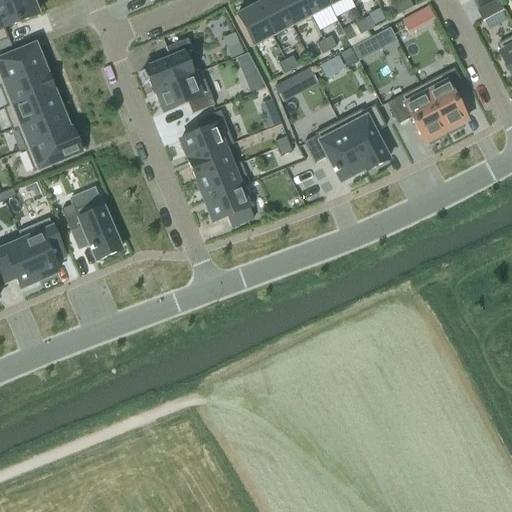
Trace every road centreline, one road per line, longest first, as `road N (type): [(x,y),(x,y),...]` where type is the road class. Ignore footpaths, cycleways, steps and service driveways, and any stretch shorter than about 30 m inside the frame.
road 1 (residential): [(210,291),(396,219),(511,161)]
road 2 (residential): [(210,291),(108,38)]
road 3 (residential): [(0,373),(210,291)]
road 4 (residential): [(511,128),(443,0)]
